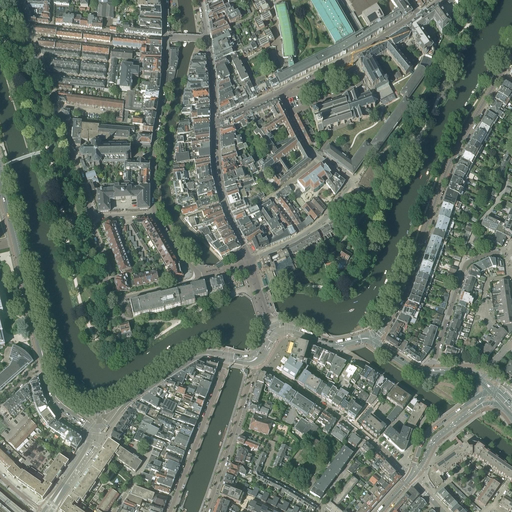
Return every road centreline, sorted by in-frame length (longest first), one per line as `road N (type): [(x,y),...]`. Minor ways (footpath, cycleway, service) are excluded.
road 1 (tertiary): [(371,339),(405,285),(455,149),(500,74)]
road 2 (residential): [(199,277),(115,300),(107,294),(94,218),(153,213)]
road 3 (residential): [(92,216),(14,0)]
road 4 (tertiary): [(44,365),(0,177)]
road 5 (residential): [(165,38),(153,213)]
road 6 (residential): [(397,466),(262,365)]
road 7 (residential): [(319,158),(349,187),(324,220),(249,260)]
road 8 (residential): [(433,361),(464,265),(491,252),(511,258)]
road 9 (residential): [(225,359),(173,499)]
road 10 (residential): [(418,13),(291,87)]
road 11 (residential): [(249,260),(218,187),(212,122)]
